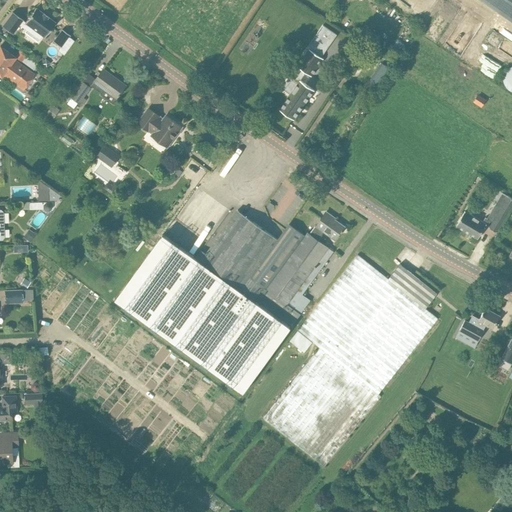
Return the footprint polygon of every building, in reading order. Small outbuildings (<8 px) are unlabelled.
[(511,0),(481,0),(511,21),(511,0)] [(43,13),(36,7),(25,22),(22,20),(23,19),(13,12),(2,26),(12,34),(19,24),(27,30),(26,31),(39,40),(42,36),(44,37),(55,22),(48,16),(43,12),(43,13)] [(323,25),(307,48),(309,50),(297,67),(311,76),(323,59),(321,57),(337,35),(323,25)] [(62,29),(53,41),(61,46),(58,50),(63,54),(74,41),(68,37),(70,35),(62,29)] [(23,89),(33,74),(13,59),(15,57),(0,46),(0,75),(1,76),(2,74),(23,89)] [(19,49),(14,56),(22,62),(27,55),(19,49)] [(497,78),(504,64),(479,53),(476,59),(467,55),(463,63),(497,78)] [(371,80),(381,86),(392,67),(383,61),(371,80)] [(511,66),(510,67),(508,69),(506,70),(505,72),(504,75),(503,77),(503,79),(503,82),(504,84),(505,86),(506,88),(508,90),(510,91),(511,91),(511,66)] [(42,68),(38,73),(46,79),(50,73),(42,68)] [(103,69),(94,82),(116,98),(125,85),(103,69)] [(290,93),(279,109),(294,120),(303,106),(315,90),(300,80),(297,77),(287,91),(290,93)] [(82,80),(70,97),(79,104),(83,98),(91,88),(91,87),(82,81),(82,80)] [(479,96),(475,102),(481,107),(486,100),(479,96)] [(52,104),(47,113),(54,118),(60,110),(52,104)] [(163,118),(149,108),(137,124),(149,133),(149,132),(152,135),(151,135),(167,146),(176,134),(177,136),(182,129),(180,128),(182,126),(166,115),(163,118)] [(91,109),(86,116),(92,121),(97,114),(91,109)] [(107,152),(103,148),(97,157),(102,160),(105,155),(115,162),(119,156),(110,149),(107,152)] [(61,196),(48,187),(48,200),(61,199),(61,196)] [(485,217),(483,221),(465,211),(456,226),(478,238),(486,225),(497,232),(511,206),(511,198),(502,192),(487,218),(485,217)] [(278,239),(237,210),(200,261),(193,256),(194,255),(166,235),(165,236),(163,235),(116,300),(242,392),(290,327),(253,300),(257,295),(294,322),(300,313),(310,300),(302,294),(333,251),(318,240),(310,234),(307,232),(305,236),(289,224),(278,239)] [(310,234),(318,240),(325,231),(335,239),(344,227),(331,217),(332,216),(326,212),(316,225),(317,225),(310,234)] [(28,229),(23,237),(30,242),(36,234),(28,229)] [(388,278),(358,254),(298,330),(320,348),(263,418),(324,466),(380,396),(378,394),(438,318),(425,308),(437,293),(400,263),(388,278)] [(31,282),(24,278),(20,283),(27,288),(31,282)] [(22,290),(22,289),(5,290),(5,304),(23,303),(23,301),(33,301),(32,290),(22,290)] [(474,338),(479,340),(484,330),(481,328),(484,324),(493,329),(500,316),(485,308),(479,319),(473,315),(469,322),(465,320),(459,330),(464,332),(461,338),(470,344),(474,338)] [(304,353),(312,343),(297,332),(290,341),(304,353)] [(511,338),(511,339),(501,358),(511,364),(511,338)] [(40,355),(48,355),(48,347),(39,348),(40,355)] [(0,385),(2,385),(1,363),(12,363),(11,353),(0,353),(0,385)] [(43,410),(42,392),(25,393),(26,405),(34,404),(34,411),(43,410)] [(17,411),(16,395),(2,396),(3,406),(0,406),(0,420),(12,420),(12,411),(17,411)] [(13,455),(12,448),(18,447),(17,432),(0,433),(1,440),(0,440),(0,462),(7,462),(7,467),(19,466),(19,455),(13,455)]
